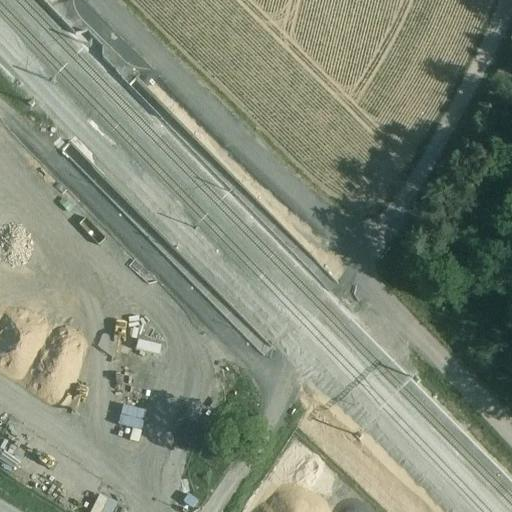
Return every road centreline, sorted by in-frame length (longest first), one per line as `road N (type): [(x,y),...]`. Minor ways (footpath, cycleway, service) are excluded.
road 1 (residential): [(358,270),(511,0)]
road 2 (residential): [(358,270),(511,428)]
road 3 (residential): [(210,511),(292,377)]
